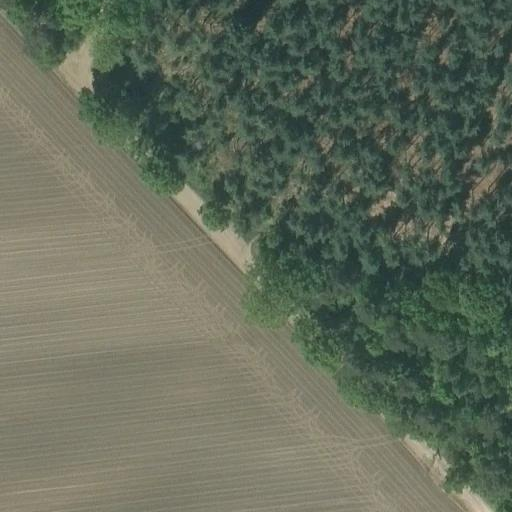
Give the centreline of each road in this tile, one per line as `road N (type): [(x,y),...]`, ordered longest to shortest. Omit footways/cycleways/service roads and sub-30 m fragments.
road 1 (track): [(224,239),(478,511)]
road 2 (track): [(511,293),(508,303),(280,237),(224,239)]
road 3 (track): [(76,74),(224,239)]
